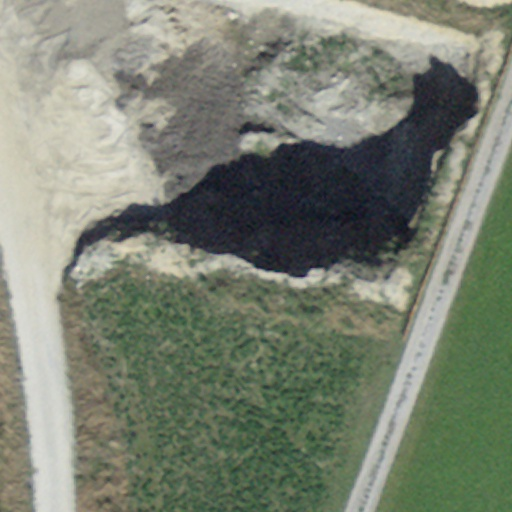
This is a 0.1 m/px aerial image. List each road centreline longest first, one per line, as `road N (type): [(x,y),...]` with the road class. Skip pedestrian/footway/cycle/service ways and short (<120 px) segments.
road 1 (track): [(511,76),(352,511)]
road 2 (track): [(57,511),(60,446),(0,93)]
